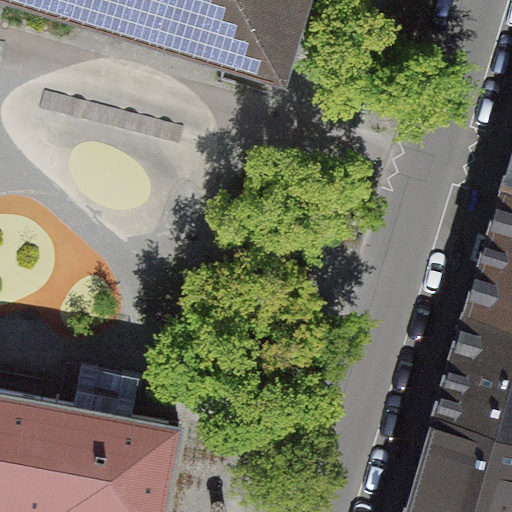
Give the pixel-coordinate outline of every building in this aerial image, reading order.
[(43,0),(215,51),(236,57),(283,71),(304,0),(43,0)] [(470,310),(511,323),(511,189),(507,188),(470,310)] [(439,414),(511,434),(511,323),(470,310),(439,414)] [(0,508),(21,511),(166,511),(183,423),(0,389),(0,508)] [(409,511),(511,511),(511,434),(439,414),(409,511)]
